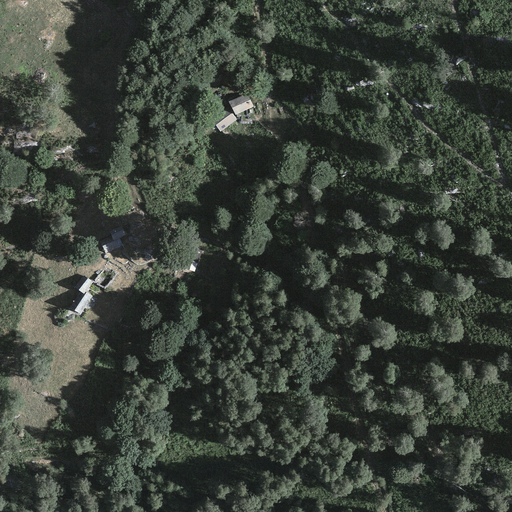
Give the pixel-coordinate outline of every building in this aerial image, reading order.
[(253,107),(247,93),(229,102),(235,115),(253,107)] [(237,120),(228,108),(211,120),(220,132),(237,120)] [(121,226),(109,231),(111,236),(113,240),(119,238),(125,235),(121,226)] [(122,245),(119,238),(113,240),(111,236),(100,241),(105,253),(122,245)] [(195,272),(202,250),(192,247),(186,269),(195,272)] [(93,283),(84,275),(74,287),(80,291),(83,294),(85,292),(93,283)] [(81,315),(92,297),(85,292),(83,294),(80,291),(70,308),(81,315)]
